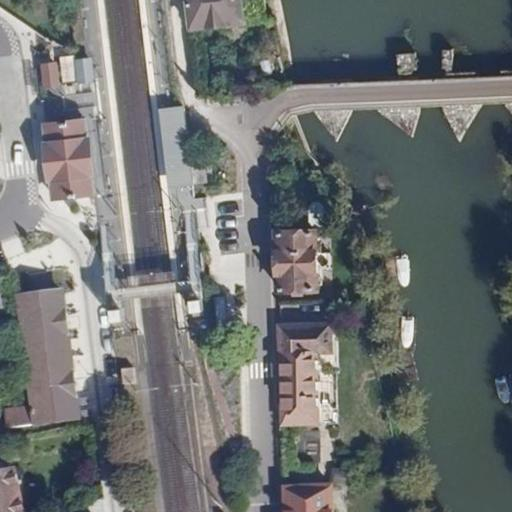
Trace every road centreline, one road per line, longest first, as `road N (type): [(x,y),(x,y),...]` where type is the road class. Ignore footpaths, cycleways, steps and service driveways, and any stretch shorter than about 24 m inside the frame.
road 1 (residential): [(246,134),(264,496)]
road 2 (residential): [(120,511),(82,267),(63,229),(22,209)]
road 3 (residential): [(511,89),(293,97),(260,114),(246,134)]
road 4 (residential): [(22,209),(13,91),(0,44)]
road 5 (residential): [(176,0),(196,104),(246,134)]
